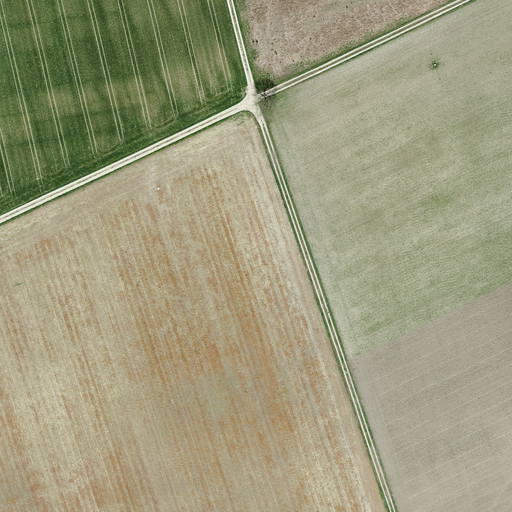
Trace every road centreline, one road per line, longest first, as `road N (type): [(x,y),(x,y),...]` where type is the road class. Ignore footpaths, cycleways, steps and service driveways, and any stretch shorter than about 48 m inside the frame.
road 1 (track): [(229,0),(393,511)]
road 2 (track): [(463,0),(0,218)]
